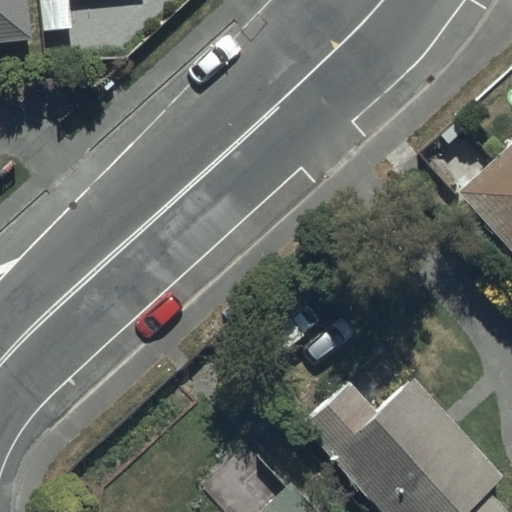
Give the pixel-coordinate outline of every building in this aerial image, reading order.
[(0,0),(0,43),(31,40),(26,0),(0,0)] [(40,0),(41,10),(94,5),(93,0),(40,0)] [(511,146),(455,198),(511,260),(511,146)] [(503,483),(408,379),(371,413),(348,387),(300,431),(374,511),(503,511),(489,497),(503,483)] [(313,511),(292,487),(263,511),(313,511)]
